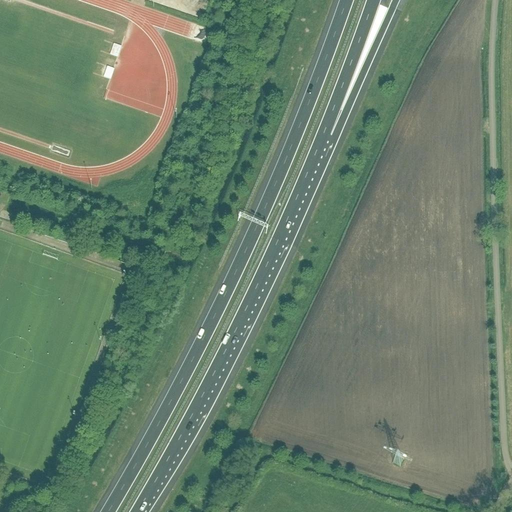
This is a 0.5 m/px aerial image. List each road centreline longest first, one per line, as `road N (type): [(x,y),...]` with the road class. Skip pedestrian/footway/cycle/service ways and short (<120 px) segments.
road 1 (motorway): [(347,0),(256,231),(109,511)]
road 2 (unclassified): [(511,473),(496,306),(494,0)]
road 3 (motorway): [(138,511),(260,282),(323,136)]
road 4 (motorway): [(323,136),(395,0)]
road 5 (motorway): [(323,136),(374,0)]
